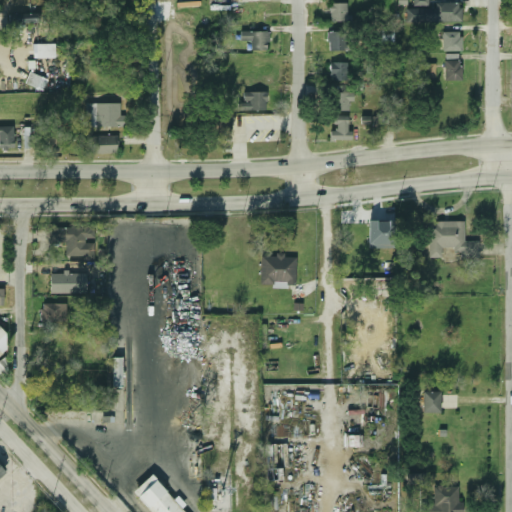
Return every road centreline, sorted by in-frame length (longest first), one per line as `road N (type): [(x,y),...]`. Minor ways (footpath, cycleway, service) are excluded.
road 1 (secondary): [(511,143),(295,170),(0,173)]
road 2 (secondary): [(0,206),(295,199),(511,176)]
road 3 (residential): [(16,412),(19,206)]
road 4 (residential): [(156,203),(155,0)]
road 5 (residential): [(295,199),(294,0)]
road 6 (secondary): [(110,511),(0,395)]
road 7 (residential): [(495,144),(492,0)]
